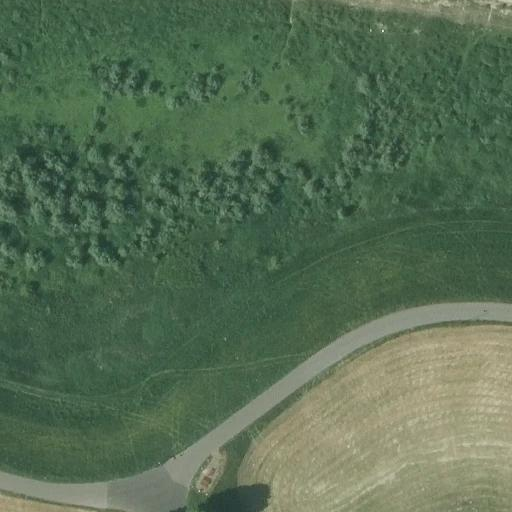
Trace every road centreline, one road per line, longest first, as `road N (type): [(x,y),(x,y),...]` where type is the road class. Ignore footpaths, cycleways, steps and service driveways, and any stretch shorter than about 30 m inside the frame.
road 1 (unclassified): [(511,314),(424,316),(383,326),(157,474)]
road 2 (unclassified): [(0,481),(107,497),(157,474)]
